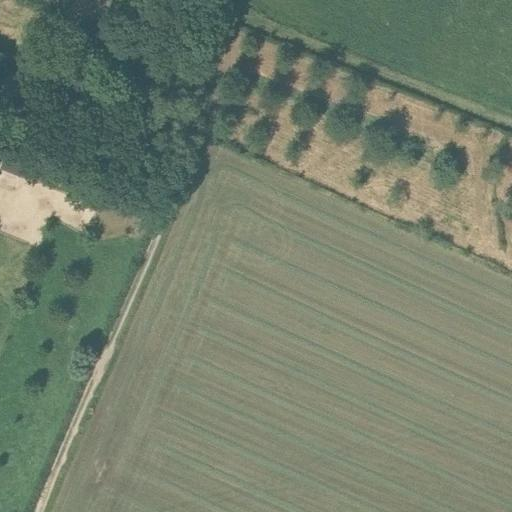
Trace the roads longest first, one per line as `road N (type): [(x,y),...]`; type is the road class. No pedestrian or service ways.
road 1 (track): [(215,9),(167,203),(38,511)]
road 2 (track): [(215,9),(511,125)]
